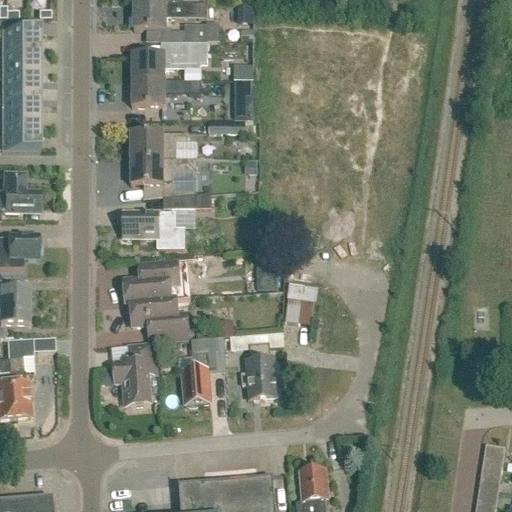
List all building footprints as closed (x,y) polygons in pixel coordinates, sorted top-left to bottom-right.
[(134,0),(134,9),(167,9),(179,10),(178,0),(134,0)] [(211,10),(179,10),(167,9),(134,9),(134,35),(161,35),(161,48),(205,48),(217,48),(218,29),(206,29),(206,31),(184,30),(184,36),(170,36),(170,33),(167,33),(167,23),(211,24),(211,10)] [(6,15),(6,23),(18,23),(18,15),(7,15),(6,15)] [(39,23),(51,23),(51,15),(50,15),(39,15),(39,23)] [(1,36),(1,60),(6,60),(40,60),(40,35),(1,35),(1,36)] [(161,59),(133,59),(133,85),(165,85),(165,73),(185,73),(201,73),(201,67),(205,68),(205,48),(161,48),(161,59)] [(1,60),(1,84),(6,84),(40,84),(40,60),(6,60),(1,60)] [(253,85),(253,69),(236,69),(236,85),(253,85)] [(201,85),(201,73),(185,73),(185,85),(201,85)] [(6,84),(1,84),(1,108),(6,108),(40,108),(40,84),(6,84)] [(185,85),(165,85),(133,85),(133,112),(165,112),(165,100),(177,100),(177,95),(189,95),(189,100),(201,100),(201,86),(201,85),(185,85)] [(253,108),(253,88),(236,88),(236,108),(253,108)] [(1,108),(1,132),(6,132),(40,132),(40,108),(6,108),(1,108)] [(209,138),(254,138),(255,125),(209,125),(209,138)] [(40,132),(6,132),(1,132),(1,155),(1,157),(40,157),(40,132)] [(185,138),(131,138),(131,164),(198,164),(199,148),(185,148),(185,138)] [(148,204),(163,203),(198,199),(198,164),(131,164),(131,190),(148,190),(148,204)] [(0,227),(1,210),(2,210),(5,210),(4,217),(18,217),(18,215),(40,216),(40,196),(24,196),(24,183),(20,179),(9,178),(5,182),(5,196),(0,195),(0,227)] [(198,199),(163,203),(164,214),(211,213),(211,198),(198,199)] [(159,217),(124,217),(125,229),(122,231),(122,238),(125,240),(125,244),(158,244),(158,253),(185,253),(184,233),(175,233),(175,217),(159,217)] [(39,263),(39,239),(8,239),(8,243),(0,242),(0,273),(24,273),(24,263),(39,263)] [(259,270),(277,270),(277,258),(259,258),(259,270)] [(172,304),(172,303),(170,289),(179,288),(179,286),(194,285),(192,266),(139,271),(140,283),(124,284),(126,309),(130,308),(130,307),(172,304)] [(28,329),(29,294),(1,294),(1,279),(0,279),(0,312),(0,313),(0,328),(28,329)] [(313,306),(315,306),(317,293),(316,293),(289,290),(287,303),(287,304),(284,326),(310,328),(313,306)] [(130,307),(130,308),(132,331),(149,330),(150,343),(189,339),(187,318),(178,319),(176,303),(172,303),(172,304),(130,307)] [(278,342),(277,329),(222,333),(223,348),(242,346),(242,344),(278,342)] [(32,344),(6,345),(8,363),(13,423),(31,421),(28,386),(25,386),(24,376),(23,376),(22,362),(34,361),(32,344)] [(192,347),(192,355),(194,375),(183,376),(185,409),(188,409),(191,411),(198,411),(199,408),(211,407),(209,377),(222,376),(220,344),(192,347)] [(158,378),(155,348),(128,351),(129,365),(117,366),(114,370),(115,388),(124,387),(126,411),(150,409),(147,379),(158,378)] [(271,364),(270,348),(249,350),(251,366),(247,366),(248,378),(242,379),(243,390),(249,389),(250,405),(277,403),(274,364),(271,364)] [(0,424),(13,423),(8,363),(0,363),(0,424)] [(486,449),(484,462),(504,465),(506,452),(486,449)] [(483,472),(502,475),(504,465),(484,462),(483,472)] [(304,473),(302,476),(300,476),(303,506),(295,506),(295,511),(324,511),(324,505),(329,505),(329,503),(331,500),(331,494),(327,490),(326,474),(324,474),(322,472),(304,473)] [(501,484),(502,475),(483,472),(481,481),(501,484)] [(275,511),(272,480),(179,489),(180,511),(275,511)] [(52,511),(51,501),(0,505),(0,511),(52,511)]
